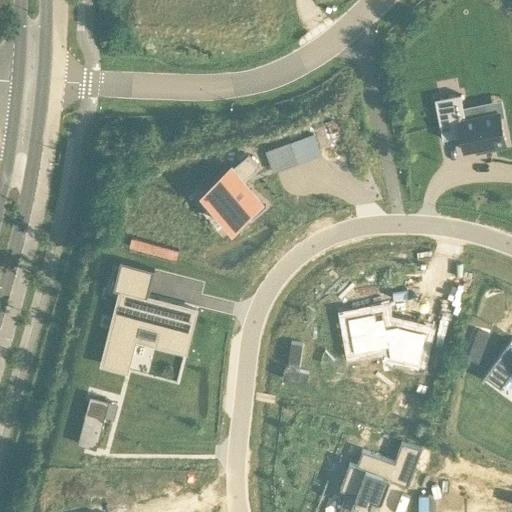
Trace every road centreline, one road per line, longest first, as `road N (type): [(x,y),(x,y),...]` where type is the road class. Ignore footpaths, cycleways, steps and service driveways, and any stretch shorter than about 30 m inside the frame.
road 1 (residential): [(511,246),(401,223),(336,234),(297,254),(264,295),(247,346),(239,511)]
road 2 (residential): [(87,84),(184,90),(268,80),(317,55),(380,0)]
road 3 (secondary): [(0,304),(32,169),(42,82)]
